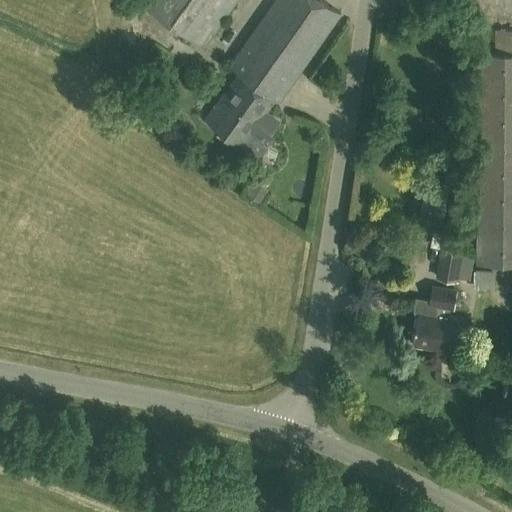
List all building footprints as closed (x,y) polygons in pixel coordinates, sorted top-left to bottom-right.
[(203,46),(235,0),(137,0),(138,0),(203,46)] [(240,72),(277,98),(279,99),(341,12),(324,0),(274,0),(229,64),(240,72)] [(511,262),(511,30),(497,30),(497,52),(484,52),(481,263),(511,262)] [(266,112),(277,98),(240,72),(207,118),(243,144),(252,132),(265,141),(279,122),(266,112)] [(462,253),(442,250),(438,278),(458,281),(462,253)] [(459,350),(464,320),(449,317),(451,306),(453,306),(456,289),(433,285),(431,299),(417,297),(415,309),(419,314),(414,342),(459,350)]
